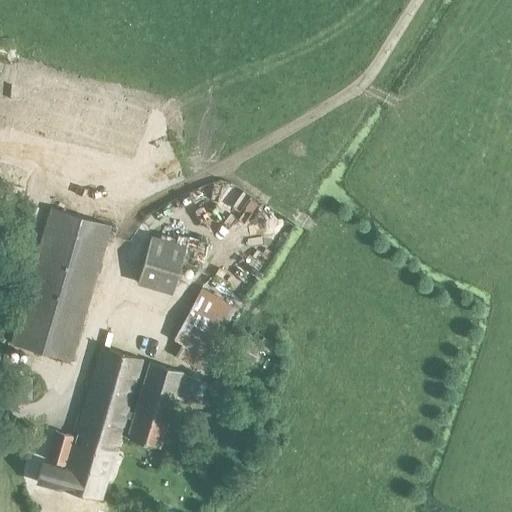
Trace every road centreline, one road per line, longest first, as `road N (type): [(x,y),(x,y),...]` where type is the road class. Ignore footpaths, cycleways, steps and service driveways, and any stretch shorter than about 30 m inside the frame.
road 1 (track): [(363,85),(133,215),(78,368),(37,421),(0,421)]
road 2 (track): [(418,0),(363,85),(400,105)]
